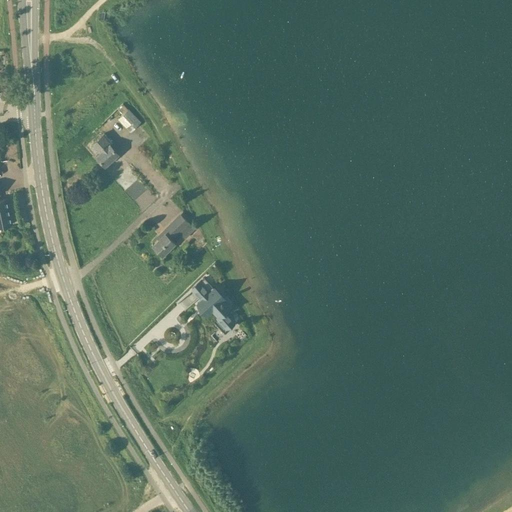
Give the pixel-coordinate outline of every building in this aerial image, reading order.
[(124,103),(119,108),(124,113),(119,119),(132,131),(143,120),(124,103)] [(109,105),(92,120),(98,126),(114,112),(109,105)] [(104,124),(83,142),(98,158),(119,140),(104,124)] [(0,226),(12,224),(7,198),(0,199),(0,193),(0,191),(0,226)] [(173,224),(171,223),(160,233),(162,235),(153,245),(163,255),(175,242),(172,238),(179,231),(185,237),(194,228),(182,215),(173,224)] [(201,280),(192,288),(202,298),(197,302),(207,313),(211,310),(217,316),(216,317),(226,328),(235,320),(225,309),(230,305),(224,298),(225,297),(215,286),(214,287),(205,277),(201,280)]
